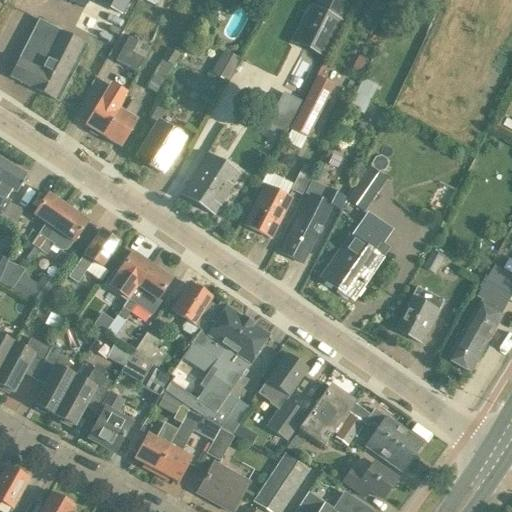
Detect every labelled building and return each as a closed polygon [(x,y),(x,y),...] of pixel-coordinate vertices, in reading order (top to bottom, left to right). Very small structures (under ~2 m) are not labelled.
[(65,0),(84,9),(88,0),(65,0)] [(97,0),(122,12),(128,0),(97,0)] [(89,2),(77,22),(97,34),(109,14),(89,2)] [(233,37),(247,11),(235,4),(221,31),(233,37)] [(324,54),(341,19),(312,4),(294,39),(324,54)] [(87,44),(40,20),(11,76),(58,100),(87,44)] [(148,48),(128,38),(114,62),(137,73),(144,59),(143,59),(148,48)] [(172,66),(178,55),(178,54),(168,49),(162,60),(172,66)] [(240,61),(223,51),(210,74),(227,84),(240,61)] [(172,66),(162,60),(161,60),(146,88),(157,94),(173,67),(172,66)] [(317,78),(290,132),(308,140),(335,87),(317,78)] [(363,114),(369,102),(377,85),(363,78),(349,107),(363,114)] [(98,135),(102,138),(119,110),(127,96),(125,95),(125,96),(110,87),(102,100),(101,100),(85,127),(89,129),(88,133),(95,137),(98,135)] [(123,113),(119,110),(102,138),(120,149),(137,121),(133,119),(140,107),(130,101),(123,113)] [(184,137),(159,121),(136,157),(162,173),(184,137)] [(241,173),(208,152),(182,195),(214,215),(241,173)] [(27,174),(0,157),(0,180),(1,181),(0,182),(0,223),(13,230),(23,210),(4,201),(12,188),(16,191),(27,174)] [(301,195),(313,170),(303,165),(291,190),(301,195)] [(363,214),(386,181),(369,168),(345,202),(363,214)] [(335,215),(342,202),(311,187),(305,200),(307,201),(278,259),(298,270),(327,211),(335,215)] [(289,205),(263,192),(242,232),(269,245),(289,205)] [(38,250),(66,209),(47,195),(32,216),(44,225),(37,235),(38,235),(31,245),(38,250)] [(86,222),(66,209),(38,250),(46,256),(52,246),(60,251),(62,251),(64,251),(66,250),(67,250),(68,249),(71,244),(86,222)] [(392,230),(368,213),(352,236),(350,235),(321,278),(353,300),(382,258),(375,254),(392,230)] [(117,244),(99,231),(67,277),(77,285),(92,262),(101,268),(117,244)] [(444,257),(433,251),(424,268),(435,274),(444,257)] [(126,302),(150,266),(130,252),(116,273),(113,271),(103,285),(126,302)] [(25,269),(7,262),(0,278),(0,284),(11,291),(25,269)] [(480,303),(466,329),(466,328),(449,360),(471,372),(489,340),(487,339),(496,323),(498,324),(503,315),(498,312),(501,307),(504,309),(509,299),(511,300),(511,272),(493,262),(475,294),(482,297),(479,303),(480,303)] [(170,279),(150,266),(126,302),(122,308),(122,309),(115,319),(123,324),(134,305),(151,316),(160,302),(156,299),(170,279)] [(28,296),(40,304),(54,283),(43,275),(28,296)] [(66,291),(54,283),(40,304),(51,313),(66,291)] [(195,339),(204,326),(216,309),(207,303),(210,298),(188,284),(171,311),(185,320),(181,326),(182,331),(195,339)] [(444,301),(419,288),(398,330),(423,342),(444,301)] [(193,395),(171,380),(163,392),(201,418),(202,418),(218,429),(220,430),(230,436),(248,408),(229,394),(268,336),(219,303),(216,309),(204,326),(195,339),(191,346),(183,359),(204,373),(196,385),(199,386),(193,395)] [(101,313),(90,330),(102,337),(113,321),(101,313)] [(0,370),(14,346),(0,338),(0,324),(1,323),(0,322),(0,370)] [(131,356),(156,370),(165,355),(153,347),(157,341),(145,334),(131,356)] [(27,369),(38,376),(51,352),(51,351),(31,340),(25,352),(14,346),(0,370),(0,387),(13,394),(27,369)] [(53,348),(51,351),(51,352),(38,376),(48,381),(34,406),(54,417),(75,380),(64,374),(70,362),(62,358),(64,354),(53,348)] [(306,370),(286,356),(258,394),(270,402),(270,405),(278,410),(279,411),(286,402),(289,397),(288,396),(306,370)] [(170,379),(150,367),(139,386),(159,398),(170,379)] [(86,386),(75,380),(54,417),(74,428),(88,403),(98,409),(112,386),(92,375),(86,386)] [(346,413),(352,405),(348,402),(350,399),(347,397),(344,395),(341,394),(337,394),(328,387),(297,432),(305,438),(322,449),(346,413)] [(124,403),(108,395),(101,409),(104,411),(89,439),(116,453),(131,425),(116,417),(124,403)] [(304,415),(286,402),(279,411),(278,410),(266,427),(285,441),(304,415)] [(350,415),(349,416),(362,425),(363,425),(372,431),(411,458),(421,444),(373,411),(369,416),(352,405),(346,413),(350,415)] [(142,469),(154,476),(188,411),(179,406),(172,420),(180,424),(177,430),(163,423),(155,439),(147,435),(134,460),(144,465),(142,469)] [(188,411),(154,476),(165,482),(167,478),(177,483),(190,458),(180,452),(185,441),(183,440),(189,429),(195,432),(202,418),(188,411)] [(347,448),(362,425),(349,416),(334,438),(347,448)] [(251,447),(256,438),(237,427),(232,435),(251,447)] [(233,438),(230,436),(220,430),(206,454),(219,462),(233,438)] [(401,473),(411,458),(372,431),(369,435),(373,437),(365,449),(401,473)] [(285,449),(293,455),(305,438),(297,432),(285,449)] [(280,511),(296,489),(307,473),(309,470),(285,456),(253,502),(268,511),(280,511)] [(373,466),(360,457),(352,470),(353,470),(343,484),(361,496),(365,489),(382,501),(395,482),(372,466),(373,466)] [(232,511),(248,484),(213,464),(197,494),(228,511),(232,511)] [(0,500),(0,501),(13,507),(29,478),(6,465),(0,476),(0,500)] [(296,489),(280,511),(371,511),(343,492),(332,509),(308,493),(306,496),(296,489)] [(62,500),(51,494),(40,511),(70,511),(73,507),(70,505),(71,503),(63,498),(62,500)]
